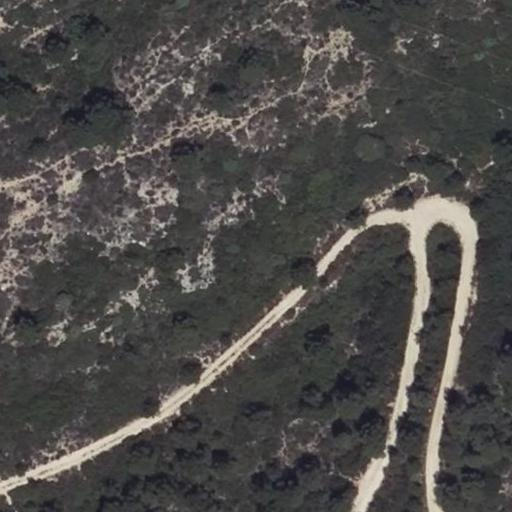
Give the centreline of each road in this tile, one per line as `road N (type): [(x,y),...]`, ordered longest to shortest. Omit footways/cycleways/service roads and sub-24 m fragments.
road 1 (track): [(0,486),(78,460),(166,406),(352,238),(399,221),(428,250),(430,309),(366,511)]
road 2 (track): [(399,221),(433,196),(469,212),(476,240),(443,511)]
